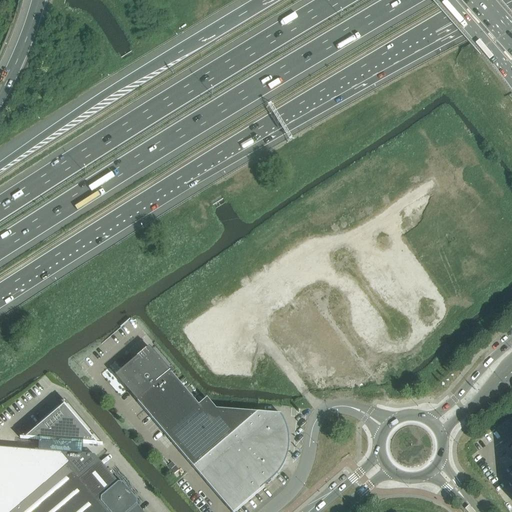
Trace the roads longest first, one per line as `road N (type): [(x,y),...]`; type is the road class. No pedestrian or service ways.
road 1 (motorway): [(0,291),(433,24)]
road 2 (motorway): [(0,247),(403,0)]
road 3 (motorway): [(337,0),(0,208)]
road 4 (motorway): [(265,0),(0,165)]
